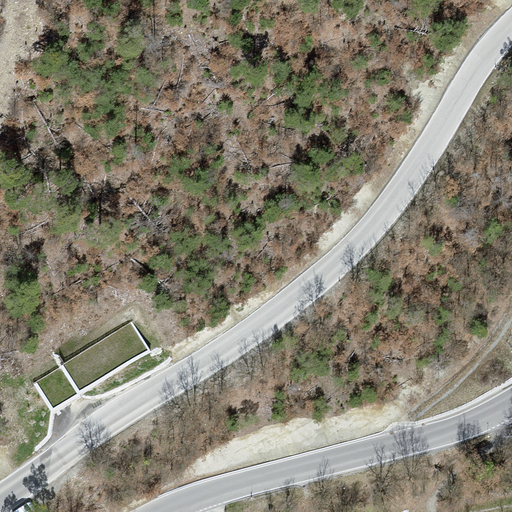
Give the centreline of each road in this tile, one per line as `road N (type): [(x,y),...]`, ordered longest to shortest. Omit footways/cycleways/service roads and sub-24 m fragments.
road 1 (tertiary): [(511,28),(416,171),(337,265),(242,339),(123,409),(0,497)]
road 2 (tertiary): [(159,511),(447,433),(511,400)]
